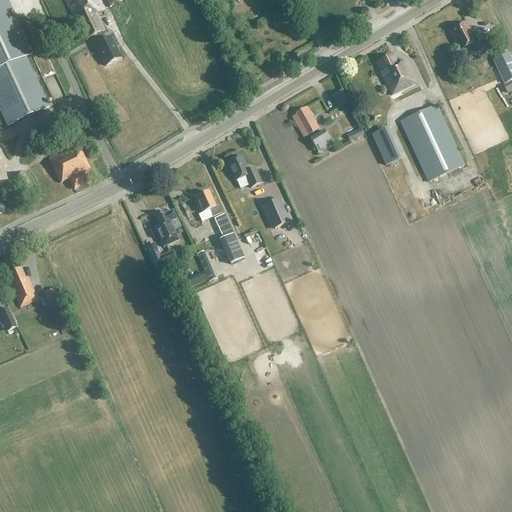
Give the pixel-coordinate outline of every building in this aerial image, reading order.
[(33,55),(7,0),(0,0),(0,112),(7,128),(50,108),(26,58),(33,55)] [(88,39),(104,31),(96,15),(104,11),(99,0),(64,0),(76,25),(81,23),(88,39)] [(465,24),(450,31),(460,51),(459,52),(462,56),(467,53),(470,58),(477,54),(476,54),(487,48),(480,34),(473,37),(471,33),(470,33),(465,24)] [(110,38),(95,46),(106,67),(121,59),(110,38)] [(504,85),(511,80),(511,61),(508,54),(492,61),(504,85)] [(392,96),(416,84),(404,61),(396,65),(392,56),(376,64),(392,96)] [(511,83),(511,82),(503,86),(507,94),(511,91),(511,83)] [(428,183),(464,166),(436,106),(400,122),(428,183)] [(307,108),(296,114),(291,117),(304,139),(319,130),(307,108)] [(332,147),(323,132),(310,140),(319,155),(332,147)] [(74,191),(91,182),(85,172),(90,170),(78,146),(49,160),(60,184),(69,180),(74,191)] [(241,157),(227,163),(236,182),(246,177),(251,188),(261,184),(254,169),(248,172),(241,157)] [(33,191),(25,173),(13,178),(21,196),(33,191)] [(215,208),(208,193),(196,199),(203,214),(210,210),(213,218),(221,214),(217,207),(215,208)] [(261,208),(269,225),(272,231),(290,223),(279,200),(261,208)] [(166,213),(155,217),(154,218),(157,226),(153,228),(162,249),(179,241),(170,223),(177,220),(172,210),(166,213)] [(218,241),(230,266),(244,259),(224,216),(214,220),(223,239),(218,241)] [(155,270),(173,262),(177,260),(173,251),(160,257),(154,244),(145,249),(155,270)] [(196,256),(208,283),(215,280),(203,253),(196,256)] [(20,309),(37,301),(30,284),(28,285),(21,269),(8,274),(12,285),(10,286),(20,309)] [(8,310),(0,313),(0,316),(7,332),(16,328),(8,310)]
